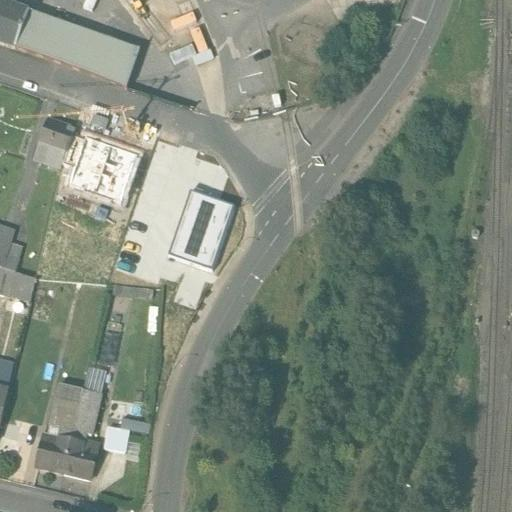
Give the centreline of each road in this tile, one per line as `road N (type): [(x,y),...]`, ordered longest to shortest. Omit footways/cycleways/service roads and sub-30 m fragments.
road 1 (unclassified): [(284,218),(267,177),(183,122),(0,60)]
road 2 (secondary): [(167,511),(179,413),(204,346),(284,218)]
road 3 (secondary): [(284,218),(389,82),(433,0)]
